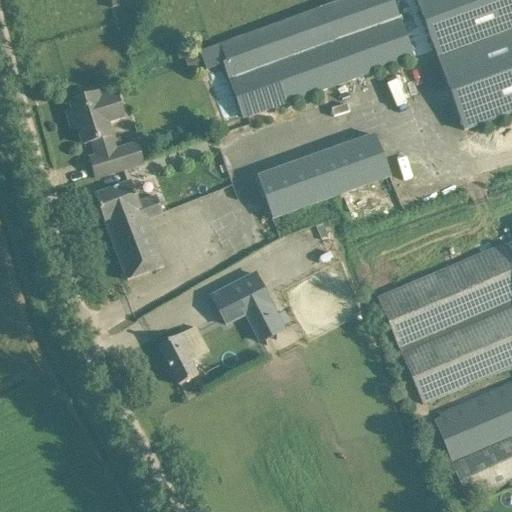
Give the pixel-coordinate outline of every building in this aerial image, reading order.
[(392,0),(345,0),(221,45),(227,62),(229,67),(247,119),(414,59),(392,0)] [(511,0),(419,0),(465,130),(511,113),(511,0)] [(65,67),(72,85),(127,66),(113,26),(95,32),(102,54),(65,67)] [(203,71),(197,52),(184,57),(190,75),(203,71)] [(96,178),(115,172),(143,163),(137,145),(114,152),(109,137),(110,136),(106,122),(123,117),(116,92),(98,97),(97,94),(70,102),(73,111),(67,113),(72,130),(79,129),(84,145),(94,141),(99,157),(90,159),(96,178)] [(274,220),(390,178),(392,177),(376,135),(259,177),(274,220)] [(127,281),(146,273),(164,267),(146,220),(163,213),(156,196),(138,203),(130,182),(95,196),(127,281)] [(511,242),(493,251),(378,299),(423,407),(511,369),(511,389),(433,422),(467,502),(511,482),(511,242)] [(256,272),(210,296),(226,328),(245,317),(259,345),(286,331),(256,272)] [(178,386),(196,376),(198,376),(191,362),(195,360),(182,334),(158,347),(178,386)]
